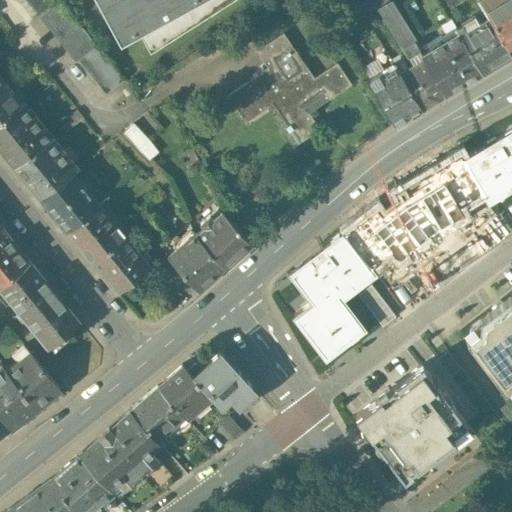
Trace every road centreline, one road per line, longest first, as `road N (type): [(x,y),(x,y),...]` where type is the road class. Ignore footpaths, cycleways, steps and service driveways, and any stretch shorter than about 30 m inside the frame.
road 1 (secondary): [(511,84),(386,160),(216,310)]
road 2 (residential): [(300,411),(511,249)]
road 3 (residential): [(150,366),(0,180)]
road 4 (secondary): [(150,366),(0,484)]
road 5 (residential): [(300,411),(170,511)]
road 6 (residential): [(216,310),(300,411)]
road 7 (residential): [(300,411),(378,511)]
